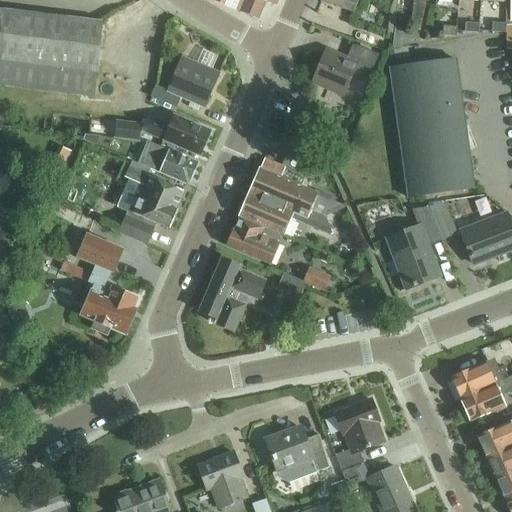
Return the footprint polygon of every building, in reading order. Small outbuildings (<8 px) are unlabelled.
[(206,0),(239,14),(245,0),(206,0)] [(245,0),(239,14),(257,21),(265,2),(277,7),(279,0),(245,0)] [(387,34),(393,34),(397,0),(321,0),(320,3),(353,14),(357,0),(393,0),(391,9),(387,34)] [(414,0),(412,28),(420,29),(425,0),(414,0)] [(102,28),(103,23),(0,10),(0,85),(94,97),(102,28)] [(465,23),(465,33),(479,34),(480,24),(465,23)] [(491,33),(506,33),(506,26),(506,23),(491,23),(491,33)] [(395,26),(392,48),(403,48),(404,40),(418,41),(420,29),(412,28),(395,26)] [(457,27),(443,26),(442,36),(457,37),(457,27)] [(366,83),(377,57),(357,48),(352,48),(346,61),(325,52),(312,83),(342,97),(351,76),(366,83)] [(168,91),(155,86),(150,97),(176,108),(181,97),(204,107),(218,74),(182,58),(168,91)] [(455,61),(419,66),(389,71),(408,199),(474,190),(455,61)] [(200,156),(211,132),(182,120),(177,131),(147,118),(141,131),(200,156)] [(117,122),(115,138),(140,141),(142,124),(139,124),(117,121),(117,122)] [(86,135),(84,141),(96,147),(101,137),(86,135)] [(147,142),(138,164),(187,185),(189,181),(197,164),(147,142)] [(265,159),(250,194),(293,213),(293,214),(307,220),(311,211),(323,216),(330,200),(281,179),(286,168),(265,159)] [(144,186),(133,212),(128,210),(119,232),(146,244),(155,223),(169,229),(177,211),(176,210),(184,192),(129,168),(125,178),(144,186)] [(284,235),(293,214),(293,213),(250,194),(240,217),(280,234),(284,235)] [(427,248),(457,236),(446,208),(413,212),(419,228),(387,240),(406,291),(439,278),(427,248)] [(311,211),(307,220),(310,221),(309,225),(332,235),(326,220),(325,217),(323,216),(311,211)] [(279,244),(276,243),(280,234),(240,217),(227,247),(270,265),(279,244)] [(511,231),(506,217),(462,234),(474,266),(511,251),(511,231)] [(130,309),(136,297),(113,287),(110,292),(104,289),(111,273),(112,274),(123,250),(87,235),(78,257),(96,265),(92,274),(63,262),(60,270),(93,284),(82,311),(80,314),(94,320),(90,329),(108,336),(111,328),(125,334),(135,310),(130,309)] [(37,251),(63,261),(64,258),(38,248),(37,251)] [(318,253),(315,260),(325,264),(328,257),(318,253)] [(257,300),(265,282),(239,271),(240,268),(222,260),(199,312),(216,320),(214,324),(233,332),(244,306),(248,297),(257,300)] [(309,269),(303,282),(305,283),(314,287),(324,292),(330,278),(309,269)] [(283,274),(276,289),(298,299),(304,286),(305,283),(303,282),(283,274)] [(0,337),(13,333),(7,317),(0,319),(0,337)] [(20,347),(11,350),(15,363),(24,359),(20,347)] [(451,379),(460,401),(508,380),(508,379),(503,368),(490,374),(486,363),(451,379)] [(470,423),(505,407),(501,398),(511,392),(511,377),(508,379),(508,380),(460,401),(470,423)] [(347,487),(369,478),(359,452),(384,442),(377,422),(379,421),(371,400),(334,414),(342,435),(344,434),(350,449),(335,455),(341,471),(347,487)] [(511,421),(477,438),(486,458),(511,446),(511,421)] [(288,483),(328,468),(321,442),(307,448),(300,428),(265,441),(281,480),(288,483)] [(511,446),(486,458),(496,480),(511,472),(511,446)] [(219,509),(246,498),(239,478),(241,476),(233,454),(198,467),(207,490),(211,488),(219,509)] [(414,511),(395,467),(369,478),(367,479),(381,511),(414,511)] [(511,472),(496,480),(505,502),(511,499),(511,472)] [(113,499),(117,511),(170,511),(159,482),(113,499)] [(254,511),(271,511),(267,500),(252,505),(254,511)]
